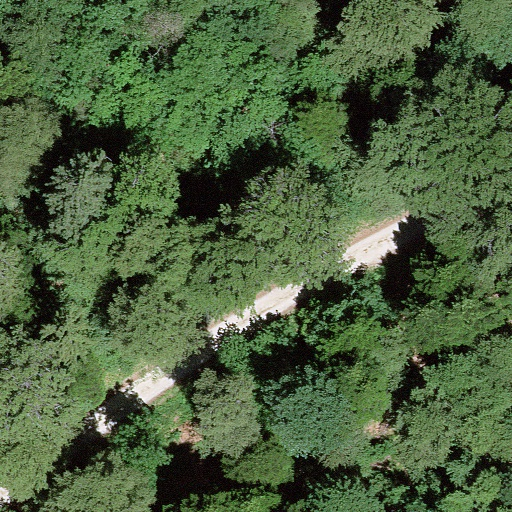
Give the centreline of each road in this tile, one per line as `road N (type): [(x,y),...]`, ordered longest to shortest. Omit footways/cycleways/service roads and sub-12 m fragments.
road 1 (track): [(290,285),(0,507)]
road 2 (track): [(290,285),(511,190)]
